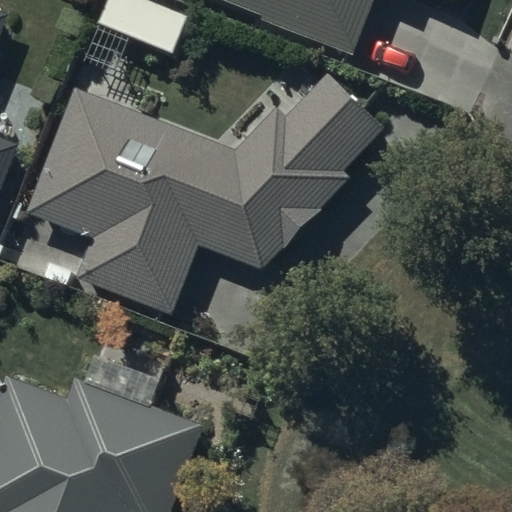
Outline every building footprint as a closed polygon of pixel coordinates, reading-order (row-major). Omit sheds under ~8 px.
[(143,0),(123,0),(107,35),(183,69),(202,26),(143,0)] [(432,0),(460,10),(463,0),(205,0),(271,26),(270,31),(361,66),(385,0),(408,8),(411,0),(432,0)] [(0,148),(0,61),(13,27),(0,22),(0,217),(23,157),(0,148)] [(246,162),(84,102),(34,225),(98,251),(83,289),(178,328),(207,257),(268,282),(359,193),(351,184),(392,145),(338,89),(296,130),(287,121),(246,162)] [(0,511),(178,511),(205,438),(82,393),(76,411),(13,388),(0,423),(0,511)]
